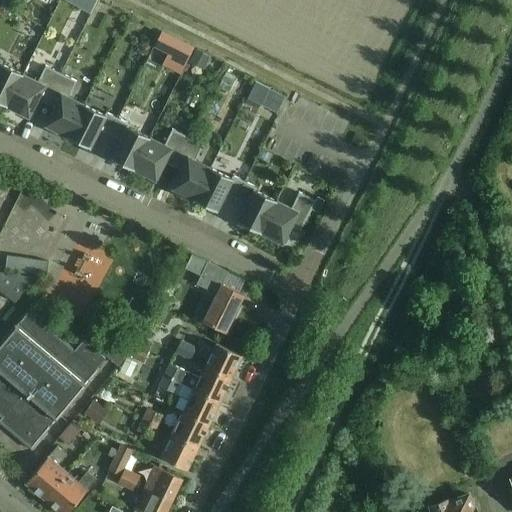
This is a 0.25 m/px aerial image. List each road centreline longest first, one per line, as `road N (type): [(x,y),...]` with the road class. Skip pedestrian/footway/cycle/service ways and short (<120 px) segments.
road 1 (unclassified): [(215,511),(420,214)]
road 2 (residential): [(0,141),(298,290)]
road 3 (unclassified): [(292,511),(422,229),(420,214)]
road 4 (unclassified): [(298,290),(446,0)]
road 5 (residential): [(195,511),(298,290)]
road 6 (unclassified): [(420,214),(449,178),(511,52)]
